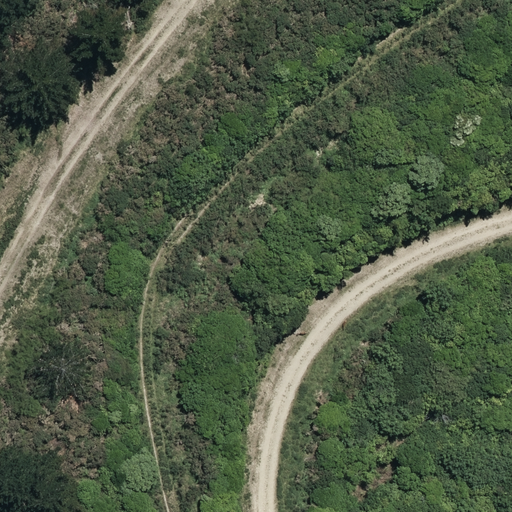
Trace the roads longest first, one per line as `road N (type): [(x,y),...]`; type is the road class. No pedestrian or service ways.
road 1 (track): [(446,0),(275,126),(172,239),(149,330),(159,457),(172,511)]
road 2 (track): [(511,222),(471,230),(360,314),(291,406),(278,511)]
road 3 (track): [(202,0),(101,132),(0,288)]
